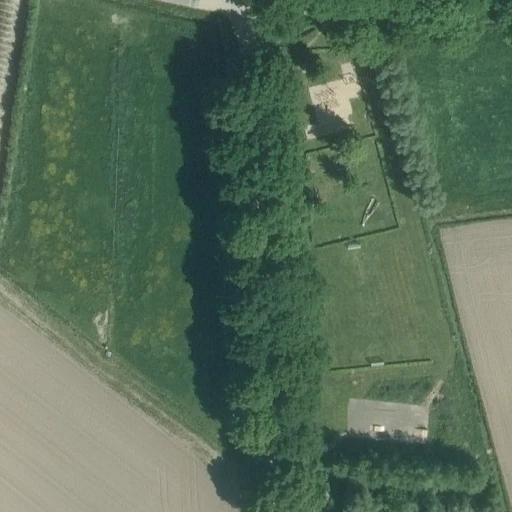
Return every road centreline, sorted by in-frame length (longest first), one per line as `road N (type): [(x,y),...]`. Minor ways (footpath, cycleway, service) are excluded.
road 1 (tertiary): [(282,511),(245,2)]
road 2 (unclassified): [(511,3),(245,2)]
